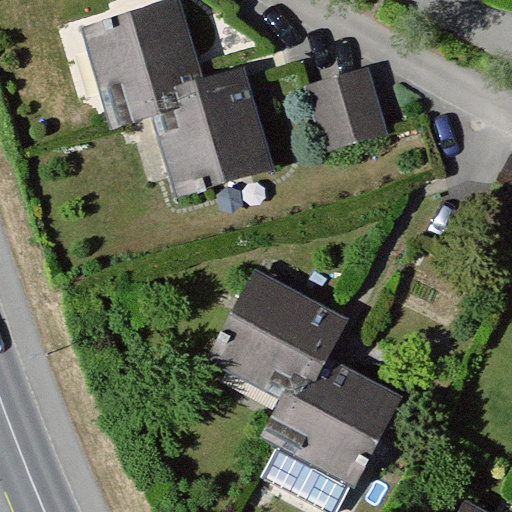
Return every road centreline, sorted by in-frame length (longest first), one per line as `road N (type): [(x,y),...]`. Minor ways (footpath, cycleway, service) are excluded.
road 1 (residential): [(302,0),(511,110)]
road 2 (secondary): [(53,511),(0,377)]
